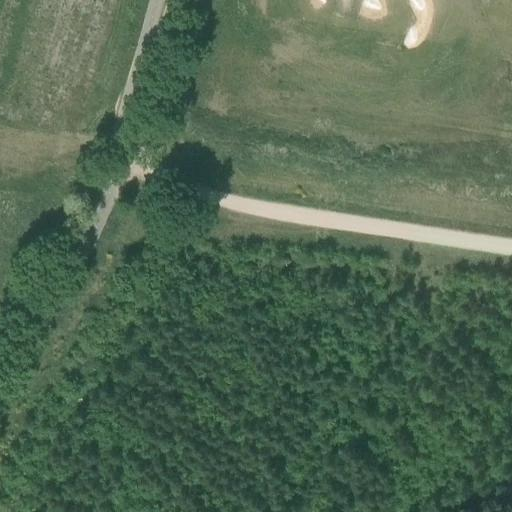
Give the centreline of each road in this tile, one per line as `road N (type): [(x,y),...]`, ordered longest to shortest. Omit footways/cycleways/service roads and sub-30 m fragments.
road 1 (track): [(117,170),(276,214),(511,248)]
road 2 (track): [(172,0),(134,138),(117,170)]
